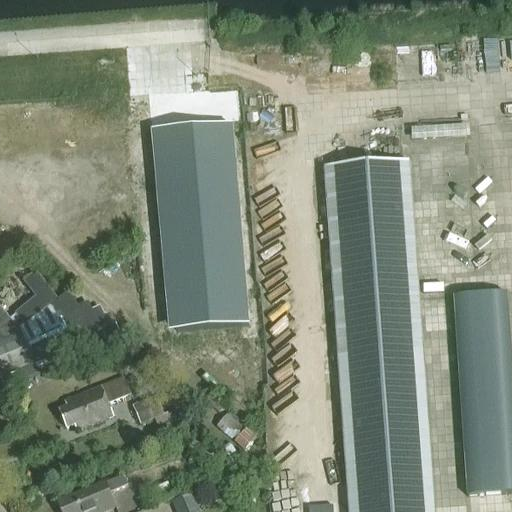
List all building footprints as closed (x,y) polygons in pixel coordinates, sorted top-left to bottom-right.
[(9,0),(0,0),(0,23),(11,23),(9,0)] [(230,126),(155,132),(171,332),(246,326),(230,126)] [(324,168),(348,510),(347,511),(433,511),(408,162),(324,168)] [(19,321),(14,325),(15,326),(16,327),(19,331),(58,301),(35,273),(25,282),(23,283),(35,299),(34,300),(14,315),(15,317),(19,321)] [(0,346),(0,380),(10,376),(19,372),(36,364),(38,370),(40,370),(97,344),(102,342),(112,337),(116,336),(120,334),(111,314),(104,317),(100,308),(89,313),(86,306),(76,311),(67,293),(60,299),(58,301),(20,331),(21,333),(23,337),(0,346)] [(511,339),(509,294),(454,298),(467,497),(511,494),(511,339)] [(0,346),(23,337),(21,333),(19,331),(16,327),(15,326),(14,325),(0,308),(0,346)] [(110,405),(131,397),(123,379),(67,401),(69,406),(61,409),(68,428),(75,425),(77,431),(115,416),(110,405)] [(158,397),(134,407),(142,424),(165,415),(158,397)] [(246,431),(234,444),(244,453),(256,440),(246,431)] [(109,497),(126,489),(122,479),(105,486),(104,485),(57,504),(60,511),(111,511),(115,511),(109,497)] [(176,511),(196,511),(190,496),(173,503),(176,511)]
